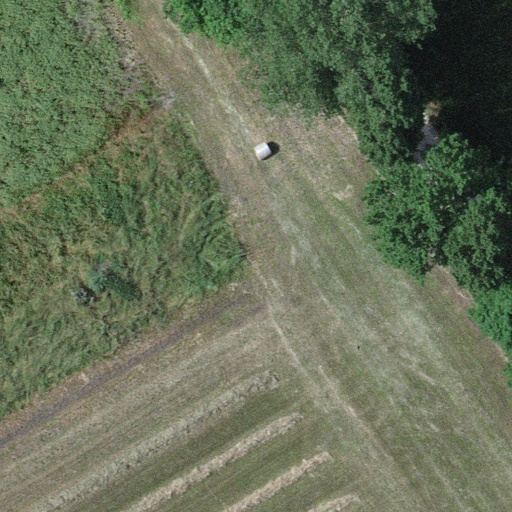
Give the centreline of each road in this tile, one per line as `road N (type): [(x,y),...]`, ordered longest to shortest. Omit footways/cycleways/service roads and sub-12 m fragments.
road 1 (track): [(0,250),(168,148),(226,87),(267,0)]
road 2 (track): [(511,240),(337,0)]
